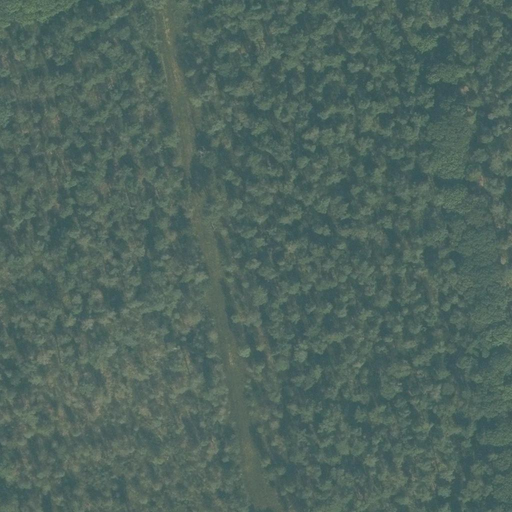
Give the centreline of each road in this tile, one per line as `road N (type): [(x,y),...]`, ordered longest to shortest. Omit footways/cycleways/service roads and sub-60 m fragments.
road 1 (track): [(160,0),(261,511)]
road 2 (track): [(427,0),(511,453)]
